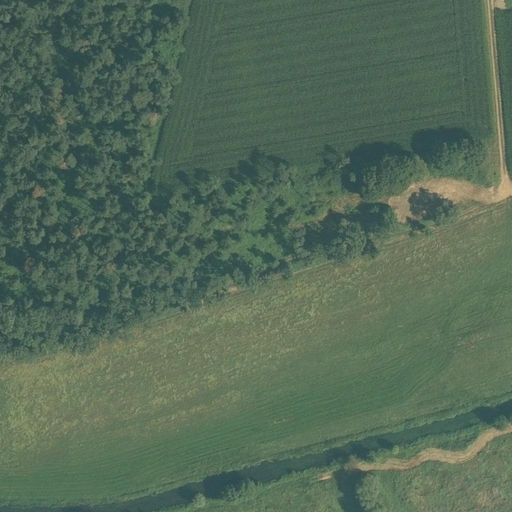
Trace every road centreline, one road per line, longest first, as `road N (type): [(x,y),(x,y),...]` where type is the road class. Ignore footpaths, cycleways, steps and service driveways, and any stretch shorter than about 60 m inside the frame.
road 1 (track): [(0,347),(460,218),(509,197)]
road 2 (track): [(493,0),(511,196)]
